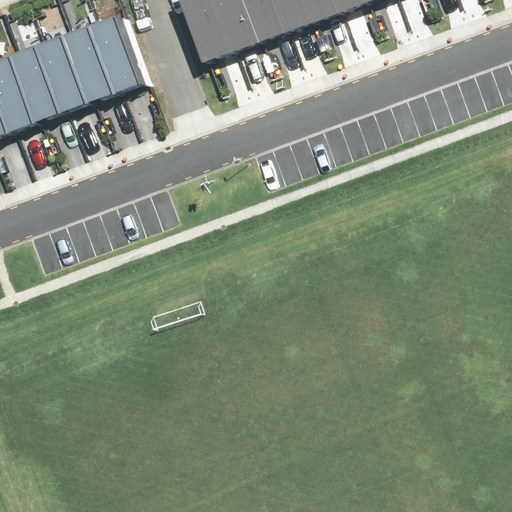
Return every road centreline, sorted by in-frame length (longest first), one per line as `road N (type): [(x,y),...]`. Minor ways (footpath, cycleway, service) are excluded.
road 1 (residential): [(205,149),(511,41)]
road 2 (residential): [(0,224),(205,149)]
road 3 (residential): [(205,149),(148,0)]
